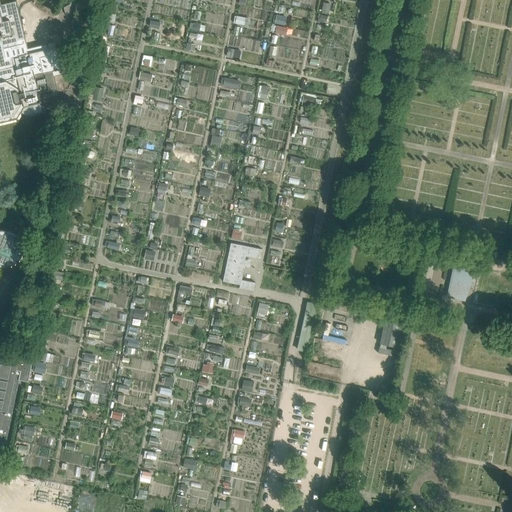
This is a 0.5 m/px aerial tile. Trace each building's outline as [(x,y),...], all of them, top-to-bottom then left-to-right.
[(0,123),(17,119),(20,113),(27,117),(44,113),(41,103),(39,93),(57,89),(53,71),(53,70),(37,74),(34,74),(29,53),(21,55),(21,53),(18,41),(25,39),(25,38),(20,18),(16,0),(5,3),(3,3),(3,4),(0,4),(0,123)] [(324,2),(322,11),(329,13),(331,4),(324,2)] [(274,15),(273,22),(284,25),(286,18),(274,15)] [(321,15),(319,22),(326,23),(327,17),(321,15)] [(235,16),(233,23),(244,25),(245,18),(235,16)] [(150,20),(149,27),(159,29),(160,22),(150,20)] [(274,25),(272,32),(283,35),(284,28),(274,25)] [(313,34),(311,40),(319,42),(320,36),(313,34)] [(187,43),(186,50),(194,51),(195,45),(187,43)] [(228,48),(227,57),(236,59),(237,50),(228,48)] [(98,54),(97,63),(103,64),(105,56),(98,54)] [(143,55),(141,65),(149,66),(151,57),(143,55)] [(58,69),(60,76),(68,74),(66,67),(58,69)] [(140,72),(138,80),(148,82),(149,74),(140,72)] [(222,78),(220,85),(237,89),(238,81),(222,78)] [(90,85),(88,94),(93,95),(101,97),(103,88),(90,85)] [(261,85),(259,98),(267,99),(269,87),(261,85)] [(135,95),(134,102),(142,104),(143,97),(135,95)] [(303,96),(302,102),(312,105),(313,98),(303,96)] [(175,98),(173,103),(176,104),(176,105),(185,107),(187,100),(175,98)] [(253,126),(252,134),(259,135),(261,128),(253,126)] [(84,130),(82,137),(91,139),(93,131),(84,130)] [(212,136),(210,146),(217,148),(219,138),(212,136)] [(165,143),(164,149),(166,149),(166,150),(172,152),(174,143),(167,142),(167,143),(165,143)] [(84,149),(82,156),(83,156),(91,158),(93,151),(84,149)] [(249,156),(247,164),(254,165),(255,158),(249,156)] [(290,156),(289,163),(303,166),(304,159),(290,156)] [(247,167),(245,174),(255,176),(256,169),(247,167)] [(80,170),(78,176),(88,179),(89,172),(80,170)] [(157,184),(156,188),(158,188),(157,192),(165,194),(167,185),(159,183),(159,184),(157,184)] [(200,187),(198,195),(207,197),(209,189),(200,187)] [(74,199),(71,207),(81,210),(84,201),(74,199)] [(274,224),(273,231),(282,232),(283,226),(274,224)] [(0,266),(2,267),(5,267),(7,267),(9,267),(12,266),(15,264),(18,262),(20,259),(21,256),(23,253),(23,249),(23,246),(22,242),(21,239),(19,236),(16,234),(14,233),(12,232),(9,231),(7,230),(4,230),(2,230),(0,230),(0,266)] [(272,239),(270,245),(281,248),(282,241),(272,239)] [(106,241),(104,247),(114,250),(116,243),(106,241)] [(260,259),(262,249),(230,243),(224,276),(223,281),(239,285),(239,288),(254,291),(255,283),(241,280),(244,266),(248,267),(250,260),(245,259),(246,256),(260,259)] [(146,250),(144,259),(153,261),(155,252),(146,250)] [(186,259),(185,266),(195,268),(197,261),(191,260),(192,256),(187,255),(186,259)] [(55,261),(54,269),(62,271),(64,263),(55,261)] [(455,267),(449,296),(461,298),(465,281),(467,281),(469,280),(471,279),(471,277),(471,274),(471,272),(469,271),(467,270),(455,267)] [(53,272),(52,279),(62,281),(63,274),(53,272)] [(180,285),(178,293),(189,295),(190,288),(180,285)] [(93,299),(92,306),(102,308),(103,301),(96,300),(93,299)] [(259,303),(256,316),(264,318),(265,314),(267,305),(259,303)] [(45,309),(44,317),(51,318),(52,312),(52,311),(45,309)] [(131,309),(130,316),(134,317),(141,319),(142,310),(135,309),(135,310),(131,309)] [(173,314),(171,321),(180,323),(181,316),(173,314)] [(304,316),(297,349),(307,351),(314,318),(304,316)] [(400,323),(385,320),(380,343),(395,347),(400,323)] [(87,329),(86,336),(97,338),(98,332),(87,329)] [(43,333),(42,340),(50,341),(51,335),(43,333)] [(207,345),(206,350),(218,353),(219,346),(210,345),(207,345)] [(167,346),(165,353),(177,356),(179,349),(167,346)] [(379,347),(378,353),(393,356),(395,350),(379,347)] [(83,353),(81,360),(92,362),(94,355),(83,353)] [(0,447),(5,448),(19,380),(27,382),(28,382),(33,358),(32,358),(17,355),(16,360),(9,358),(0,356),(0,447)] [(36,362),(34,372),(42,373),(44,364),(36,362)] [(203,365),(202,372),(213,374),(215,366),(213,366),(207,364),(207,365),(203,365)] [(246,366),(245,372),(255,374),(257,368),(246,366)] [(162,378),(161,384),(171,386),(173,378),(165,376),(165,379),(162,378)] [(199,378),(198,385),(207,387),(208,380),(199,378)] [(243,380),(241,390),(251,393),(253,383),(243,380)] [(116,384),(115,390),(126,393),(128,387),(116,384)] [(33,385),(31,393),(39,395),(41,387),(33,385)] [(159,387),(158,393),(167,395),(168,389),(159,387)] [(196,396),(195,402),(206,405),(207,398),(196,396)] [(238,397),(237,404),(248,406),(250,400),(241,398),(238,397)] [(31,407),(30,414),(38,415),(39,409),(31,407)] [(73,407),(72,414),(81,416),(83,409),(73,407)] [(112,412),(110,418),(121,420),(122,414),(112,412)] [(232,430),(230,440),(232,440),(233,436),(242,438),(243,432),(235,430),(234,430),(232,430)] [(188,437),(187,444),(196,446),(197,439),(188,437)] [(150,438),(149,444),(157,446),(159,440),(150,438)] [(18,446),(17,452),(26,454),(27,448),(18,446)] [(145,451),(144,458),(155,460),(156,453),(145,451)] [(184,459),(183,467),(193,469),(195,461),(184,459)] [(225,461),(223,469),(230,471),(231,466),(228,465),(229,462),(225,461)] [(141,471),(140,477),(142,478),(150,479),(151,473),(141,471)] [(217,500),(216,507),(224,509),(226,502),(220,500),(220,501),(217,500)]
